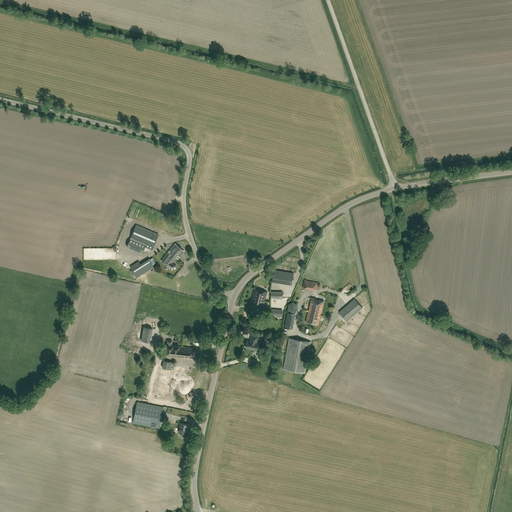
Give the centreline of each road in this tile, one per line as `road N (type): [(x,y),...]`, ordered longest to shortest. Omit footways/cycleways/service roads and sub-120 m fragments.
road 1 (unclassified): [(234,297),(204,272),(189,236),(185,148),(0,99)]
road 2 (unclassified): [(234,297),(247,276),(362,198),(511,172)]
road 3 (unclassified): [(198,511),(194,469),(234,297)]
